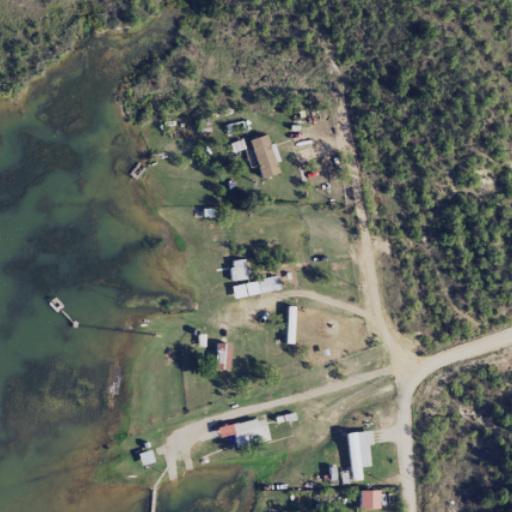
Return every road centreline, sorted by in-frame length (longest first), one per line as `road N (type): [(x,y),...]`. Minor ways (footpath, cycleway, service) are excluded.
road 1 (residential): [(417,376),(381,308),(342,93)]
road 2 (residential): [(409,511),(405,418),(417,376)]
